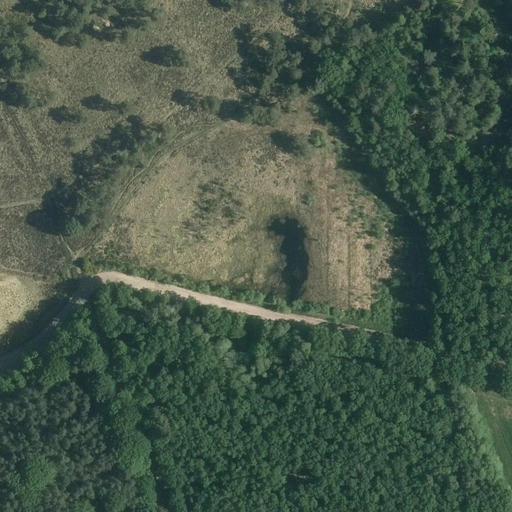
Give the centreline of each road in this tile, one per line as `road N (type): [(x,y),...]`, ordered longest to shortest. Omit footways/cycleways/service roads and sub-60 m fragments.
road 1 (track): [(0,362),(54,329),(81,289),(104,278),(511,370)]
road 2 (track): [(173,511),(90,290),(0,92)]
